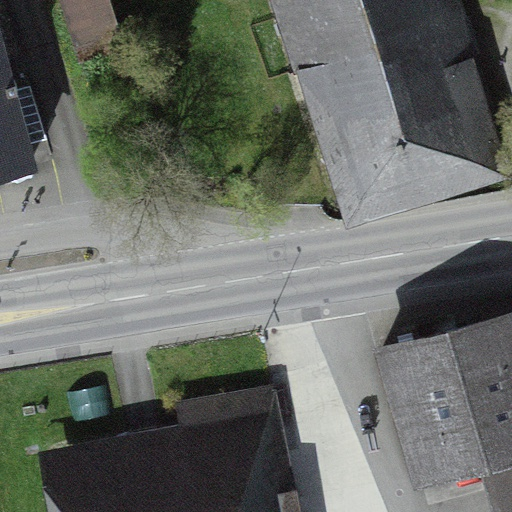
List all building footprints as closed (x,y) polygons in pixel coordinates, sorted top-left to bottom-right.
[(63,0),(80,53),(119,42),(105,0),(63,0)] [(483,160),(430,0),(295,0),(360,198),(483,160)] [(0,53),(0,168),(29,160),(20,130),(41,124),(32,91),(12,97),(9,88),(17,86),(14,78),(7,79),(0,53)] [(511,312),(382,347),(418,469),(425,472),(442,467),(450,452),(487,441),(485,432),(496,428),(511,483),(511,312)] [(295,511),(273,388),(177,405),(185,446),(65,469),(73,511),(295,511)]
